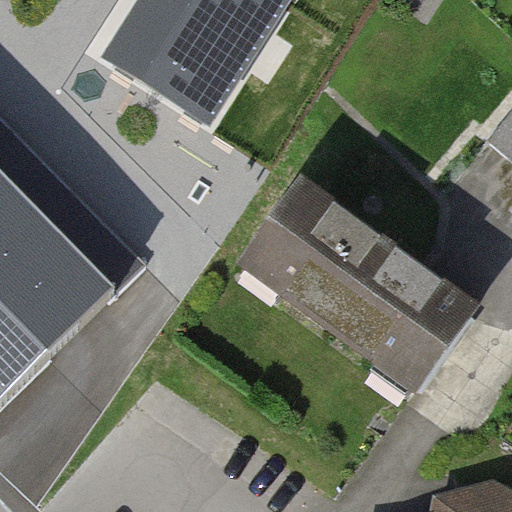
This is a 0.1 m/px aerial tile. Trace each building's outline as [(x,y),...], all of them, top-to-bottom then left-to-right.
[(287,0),(157,0),(115,65),(210,123),(287,0)] [(0,410),(146,269),(0,113),(0,410)] [(511,117),(490,145),(511,163),(511,117)] [(305,194),(247,270),(417,397),(474,320),(305,194)] [(444,511),(511,511),(511,488),(507,486),(445,509),(444,511)]
